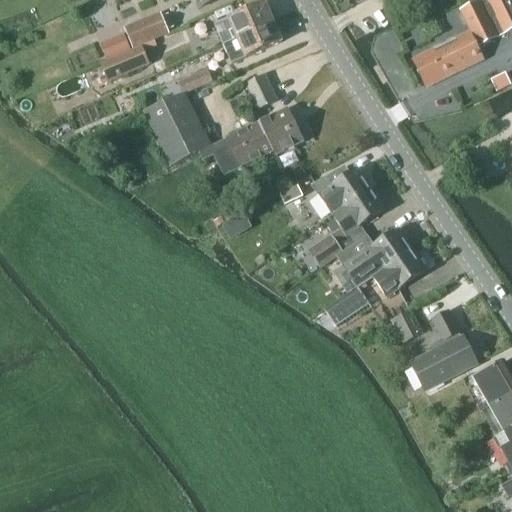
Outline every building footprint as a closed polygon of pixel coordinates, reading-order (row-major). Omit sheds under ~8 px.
[(194,0),(199,9),(219,0),(194,0)] [(486,0),(460,13),(470,34),(411,63),(424,91),(473,68),(470,60),(481,55),(478,50),(511,33),(511,3),(510,0),(486,0)] [(264,4),(215,25),(224,45),(237,39),(272,23),(264,4)] [(125,29),(134,49),(168,35),(159,15),(125,29)] [(237,39),(224,45),(233,64),(281,43),(272,23),(237,39)] [(124,34),(101,44),(108,61),(131,51),(124,34)] [(108,83),(148,66),(141,49),(101,67),(108,83)] [(208,72),(179,85),(184,96),(213,83),(208,72)] [(505,76),(490,83),(496,94),(510,87),(505,76)] [(277,102),(265,77),(247,86),(259,111),(277,102)] [(273,154),(259,125),(241,134),(240,131),(229,136),(231,139),(211,149),(184,96),(145,116),(172,170),(201,156),(204,163),(215,157),(225,177),(273,154)] [(236,99),(228,103),(235,117),(243,114),(236,99)] [(259,125),(273,154),(274,153),(276,157),(303,143),(287,111),(259,125)] [(332,218),(371,192),(357,171),(349,175),(345,169),(324,181),(312,188),(332,218)] [(298,189),(280,197),(285,208),(304,200),(298,189)] [(371,192),(332,218),(340,231),(321,244),(324,249),(312,257),(320,269),(337,258),(342,254),(335,244),(345,237),(346,238),(384,212),(371,192)] [(228,223),(241,216),(235,206),(222,212),(228,223)] [(342,255),(342,254),(337,258),(357,289),(358,289),(373,278),(411,252),(397,232),(370,249),(364,240),(354,247),(342,255)] [(411,252),(373,278),(387,300),(425,273),(411,252)] [(345,297),(324,310),(336,328),(369,306),(358,289),(357,289),(345,297)] [(422,335),(410,312),(392,322),(403,344),(422,335)] [(410,366),(424,393),(476,366),(462,339),(459,341),(457,337),(459,335),(448,313),(431,322),(441,341),(429,347),(433,354),(410,366)] [(511,379),(503,363),(472,381),(485,404),(478,408),(481,415),(489,410),(511,396),(511,379)] [(511,396),(489,410),(499,429),(491,434),(494,439),(502,435),(511,429),(511,396)] [(494,439),(492,440),(511,475),(511,429),(502,435),(494,439)] [(511,481),(502,488),(508,498),(511,495),(511,481)]
